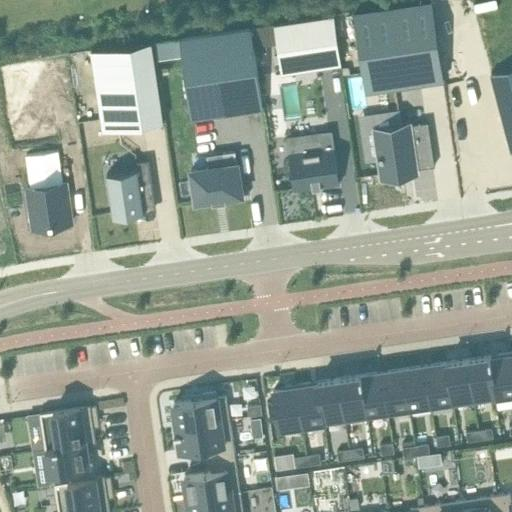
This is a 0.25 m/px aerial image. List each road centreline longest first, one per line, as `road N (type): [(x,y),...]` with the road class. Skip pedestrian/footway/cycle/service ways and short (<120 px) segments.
road 1 (residential): [(281,351),(132,372),(153,511)]
road 2 (tertiary): [(267,260),(511,221)]
road 3 (residential): [(511,317),(281,351)]
road 4 (tertiary): [(70,290),(267,260)]
